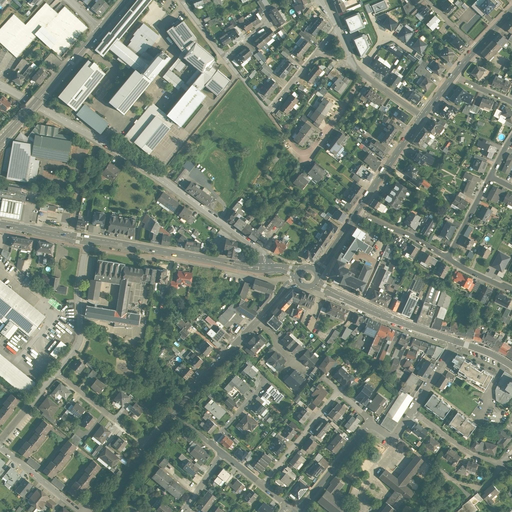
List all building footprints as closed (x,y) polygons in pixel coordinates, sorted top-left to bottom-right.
[(46,2),(25,25),(13,14),(0,28),(0,43),(4,47),(5,47),(3,49),(6,53),(8,51),(17,58),(37,36),(61,58),(88,28),(64,6),(58,13),(54,10),(61,3),(57,0),(55,0),(50,6),(46,2)] [(99,0),(95,5),(92,9),(99,16),(108,6),(101,0),(99,0)] [(127,48),(118,40),(150,0),(137,0),(110,33),(109,32),(108,33),(109,33),(103,40),(102,40),(103,41),(95,50),(103,57),(103,56),(109,48),(120,57),(117,60),(128,68),(130,66),(135,70),(141,74),(148,65),(127,48)] [(266,9),(260,0),(259,0),(257,2),(260,7),(263,11),(266,9)] [(388,9),(384,0),(372,6),(373,10),(375,14),(388,9)] [(489,0),(486,0),(480,7),(487,14),(488,14),(496,6),(489,0)] [(446,2),(445,3),(441,7),(448,14),(454,7),(448,1),(447,2),(446,2)] [(342,2),(334,6),(336,10),(336,11),(337,13),(338,14),(346,10),(344,6),(342,2)] [(410,2),(403,7),(406,15),(410,13),(415,8),(413,5),(412,6),(412,5),(410,2)] [(472,6),(476,11),(477,12),(483,17),(487,14),(480,7),(475,2),(472,6)] [(364,6),(368,14),(372,12),(371,10),(373,10),(372,6),(370,7),(369,4),(364,6)] [(424,6),(418,12),(424,18),(430,12),(424,6)] [(275,8),(268,13),(273,20),(280,15),(275,8)] [(358,13),(343,19),(350,33),(364,27),(358,13)] [(376,18),(384,24),(388,18),(389,17),(385,14),(376,18)] [(463,14),(459,18),(465,24),(462,27),(467,32),(468,31),(470,29),(472,28),(474,26),(476,24),(479,21),(477,19),(474,22),(473,21),(470,23),(467,18),(463,21),(465,18),(463,14)] [(260,22),(256,15),(248,20),(253,27),(260,22)] [(280,15),(273,20),(277,27),(284,23),(280,15)] [(435,16),(426,25),(432,30),(437,25),(435,23),(438,19),(435,16)] [(316,21),(314,24),(320,30),(326,23),(319,17),(316,21)] [(382,27),(391,33),(397,24),(388,18),(384,24),(382,27)] [(253,27),(248,20),(245,22),(241,24),(246,32),(253,27)] [(199,75),(192,85),(200,91),(205,86),(217,96),(230,81),(217,70),(216,69),(217,68),(214,65),(213,67),(212,66),(215,62),(213,60),(214,58),(194,41),(196,39),(182,21),(176,26),(176,27),(175,29),(173,26),(166,31),(181,51),(182,51),(185,55),(183,57),(202,72),(199,75)] [(320,30),(314,24),(310,28),(308,31),(313,35),(314,36),(320,30)] [(400,24),(395,31),(399,33),(403,26),(400,24)] [(413,33),(403,26),(399,33),(397,36),(406,43),(413,33)] [(154,42),(138,29),(133,35),(135,36),(131,41),(132,41),(127,46),(128,47),(127,48),(148,65),(153,60),(148,56),(149,55),(144,51),(148,47),(149,48),(154,42)] [(233,30),(227,34),(231,41),(238,36),(234,29),(233,30)] [(275,35),(270,29),(267,32),(272,38),(275,36),(275,35)] [(307,32),(305,30),(303,33),(310,39),(312,36),(307,32)] [(267,32),(266,31),(260,37),(266,43),(272,38),(267,32)] [(303,33),(301,31),(298,33),(304,38),(308,41),(310,39),(303,33)] [(283,40),(278,33),(275,35),(275,36),(281,43),(283,40)] [(227,34),(219,39),(224,46),(231,41),(227,34)] [(363,34),(352,39),(361,58),(369,48),(363,34)] [(500,34),(494,40),(501,46),(505,40),(506,40),(500,34)] [(260,37),(253,43),(259,49),(266,43),(260,37)] [(464,44),(456,37),(453,39),(450,42),(455,47),(458,50),(459,50),(460,50),(461,48),(461,47),(464,44)] [(308,41),(304,38),(298,46),(305,52),(311,45),(307,42),(308,41)] [(418,51),(421,54),(427,45),(418,39),(412,47),(418,51)] [(494,40),(481,53),(489,61),(502,47),(501,46),(494,40)] [(291,53),(282,46),(280,49),(282,51),(289,56),(291,53)] [(305,52),(298,46),(293,53),(299,58),(305,52)] [(247,48),(240,53),(246,60),(252,54),(247,48)] [(452,52),(447,48),(443,53),(441,56),(449,62),(449,61),(450,62),(452,59),(451,59),(454,55),(451,53),(452,52)] [(162,51),(159,54),(158,53),(157,53),(158,54),(153,60),(148,65),(141,74),(135,70),(109,101),(109,102),(124,114),(152,80),(151,79),(155,75),(156,75),(155,74),(169,58),(170,58),(170,57),(162,50),(161,51),(162,51)] [(418,51),(414,56),(419,60),(423,55),(421,54),(418,51)] [(240,53),(233,59),(239,65),(246,60),(240,53)] [(511,61),(508,59),(502,70),(508,73),(511,64),(511,61)] [(98,66),(94,62),(92,63),(88,60),(82,68),(99,82),(105,74),(97,67),(98,66)] [(287,60),(281,67),(288,72),(293,65),(292,64),(293,63),(291,62),(290,63),(287,60)] [(383,64),(376,60),(374,62),(371,67),(378,71),(383,64)] [(428,63),(423,60),(419,65),(424,68),(428,63)] [(179,61),(174,67),(179,72),(185,65),(179,61)] [(445,69),(437,63),(434,67),(431,70),(438,76),(441,72),(442,72),(445,69)] [(274,73),(263,64),(261,67),(263,69),(271,75),(274,73)] [(389,69),(383,64),(378,71),(384,76),(389,69)] [(316,65),(310,72),(317,77),(322,70),(316,65)] [(35,70),(30,66),(25,72),(31,76),(35,70)] [(479,68),(477,66),(471,74),(479,79),(486,70),(485,70),(482,67),(483,66),(481,68),(479,68)] [(288,72),(281,67),(276,74),(282,79),(288,72)] [(341,74),(333,67),(331,71),(329,74),(337,79),(339,76),(340,76),(341,74)] [(82,68),(59,96),(58,97),(75,111),(76,110),(80,105),(99,82),(82,68),(81,68),(82,68)] [(41,69),(37,73),(33,78),(34,77),(36,79),(35,81),(36,81),(39,84),(47,74),(41,69)] [(164,73),(180,87),(183,83),(184,82),(168,69),(164,73)] [(271,75),(263,69),(262,70),(265,74),(269,77),(271,75)] [(427,71),(422,77),(425,79),(426,78),(428,79),(432,74),(427,71)] [(31,76),(25,72),(22,76),(24,77),(24,78),(27,81),(31,76)] [(195,72),(185,85),(189,88),(192,85),(199,75),(195,72)] [(317,77),(310,72),(305,79),(311,84),(317,77)] [(22,76),(17,73),(12,80),(16,82),(15,83),(19,86),(20,85),(24,78),(24,77),(22,76)] [(395,87),(401,79),(394,74),(393,75),(388,82),(395,87)] [(337,79),(329,89),(332,91),(333,89),(339,93),(344,86),(346,87),(348,85),(347,85),(351,81),(345,76),(343,79),(340,76),(339,76),(337,79)] [(501,79),(496,77),(492,85),(501,89),(504,81),(501,80),(501,79)] [(425,79),(420,85),(427,91),(433,83),(428,79),(426,78),(425,79)] [(268,83),(265,87),(272,92),(277,85),(271,80),(268,83)] [(511,83),(504,80),(504,81),(501,89),(508,92),(511,83)] [(185,85),(183,83),(180,87),(186,91),(189,88),(185,85)] [(186,91),(168,113),(166,115),(174,122),(180,127),(182,125),(205,96),(200,91),(192,85),(189,88),(186,91)] [(265,87),(261,92),(267,98),(272,92),(265,87)] [(322,87),(318,92),(324,96),(327,91),(322,87)] [(460,87),(457,90),(456,90),(454,92),(455,93),(451,98),(450,99),(455,102),(458,104),(461,100),(467,93),(467,92),(460,87)] [(367,91),(363,88),(361,90),(364,92),(359,98),(359,99),(363,102),(362,102),(363,102),(366,104),(368,101),(371,102),(372,101),(365,96),(369,91),(367,90),(367,91)] [(377,94),(370,89),(369,91),(365,96),(372,101),(377,94)] [(413,92),(413,91),(408,99),(417,105),(420,101),(419,101),(421,97),(417,94),(413,92)] [(474,96),(467,93),(461,100),(470,104),(474,96)] [(384,99),(377,94),(372,101),(379,106),(384,99)] [(298,100),(291,95),(286,102),(292,107),(298,100)] [(2,98),(0,100),(0,107),(5,111),(10,105),(6,101),(2,98)] [(324,98),(316,110),(325,115),(332,104),(324,98)] [(487,101),(483,99),(480,107),(484,108),(485,107),(491,109),(494,102),(487,100),(487,101)] [(292,107),(286,102),(280,109),(287,114),(292,107)] [(152,103),(124,137),(128,141),(132,144),(134,142),(155,116),(156,116),(160,110),(152,103)] [(78,112),(76,115),(100,134),(108,124),(84,105),(83,107),(78,112)] [(450,107),(446,105),(445,105),(444,106),(444,107),(440,113),(440,114),(440,115),(440,116),(441,117),(443,116),(443,117),(444,116),(448,119),(452,112),(454,114),(457,110),(452,107),(452,106),(451,106),(450,107)] [(479,107),(473,105),(472,106),(470,111),(476,113),(479,107)] [(511,111),(505,108),(503,112),(501,115),(507,119),(506,121),(511,123),(511,111)] [(501,115),(503,112),(498,109),(494,116),(499,119),(500,117),(501,115)] [(166,115),(160,110),(156,116),(170,128),(174,122),(166,115)] [(325,115),(316,110),(311,118),(315,121),(319,124),(319,123),(320,122),(321,122),(323,118),(325,115)] [(396,117),(398,119),(403,122),(408,116),(401,111),(398,114),(396,117)] [(396,117),(393,115),(390,119),(395,123),(398,119),(396,117)] [(155,116),(134,142),(144,151),(148,154),(149,154),(170,128),(156,116),(155,116)] [(510,127),(511,124),(511,123),(506,121),(500,117),(499,119),(498,120),(510,127)] [(437,123),(434,121),(429,127),(433,129),(438,133),(439,133),(443,128),(437,123)] [(314,130),(305,123),(299,131),(300,132),(308,138),(314,130)] [(58,128),(37,125),(29,135),(29,136),(34,140),(35,135),(71,141),(72,137),(58,134),(58,133),(57,133),(58,128)] [(389,128),(386,132),(393,137),(396,133),(397,133),(398,132),(398,131),(397,130),(398,130),(392,126),(391,125),(389,128)] [(426,130),(423,128),(418,134),(426,139),(427,137),(430,133),(426,130)] [(308,138),(300,132),(294,140),(296,141),(296,143),(298,145),(300,144),(302,146),(308,138)] [(348,138),(340,132),(333,140),(341,146),(348,138)] [(381,139),(380,141),(383,143),(384,141),(388,144),(388,143),(389,143),(390,143),(390,142),(390,141),(393,137),(386,132),(381,139)] [(27,138),(21,133),(16,140),(15,142),(32,145),(26,181),(26,182),(35,183),(39,161),(33,160),(34,156),(31,156),(34,140),(29,136),(27,138)] [(426,139),(418,134),(412,142),(420,147),(424,141),(426,139)] [(71,141),(35,135),(34,140),(31,156),(34,156),(68,162),(71,142),(71,141)] [(333,140),(330,144),(328,147),(327,148),(328,149),(334,153),(333,154),(334,155),(335,155),(335,154),(341,146),(333,140)] [(385,148),(376,141),(373,144),(383,151),(385,148)] [(483,142),(481,141),(478,147),(485,150),(483,155),(492,159),(496,148),(489,145),(483,142)] [(15,142),(13,142),(12,148),(8,172),(7,178),(26,182),(26,181),(32,145),(15,142)] [(373,144),(370,142),(367,145),(380,155),(383,151),(373,144)] [(12,148),(9,148),(6,150),(3,171),(8,172),(12,148)] [(334,153),(328,149),(326,152),(333,157),(334,155),(333,154),(334,153)] [(423,156),(419,153),(417,155),(416,154),(413,159),(419,163),(421,165),(424,161),(426,158),(423,156)] [(276,154),(270,160),(274,163),(279,157),(276,154)] [(377,159),(369,154),(364,160),(372,166),(377,159)] [(434,159),(424,154),(423,156),(426,158),(424,161),(431,164),(434,159)] [(419,163),(413,159),(412,158),(410,160),(417,166),(419,163)] [(482,161),(477,159),(473,169),(483,173),(488,163),(482,161)] [(188,160),(172,180),(179,185),(183,180),(195,165),(188,160)] [(511,162),(507,161),(502,172),(508,175),(511,167),(511,162)] [(325,169),(317,163),(315,165),(323,172),(325,169)] [(112,167),(108,165),(102,174),(112,181),(119,170),(113,166),(112,167)] [(323,172),(315,165),(309,173),(316,179),(323,172)] [(412,167),(409,165),(406,169),(407,170),(405,173),(411,177),(412,178),(413,177),(417,171),(415,169),(415,168),(414,167),(413,167),(412,167)] [(366,169),(362,166),(360,168),(361,168),(358,173),(362,176),(366,170),(366,169)] [(358,173),(352,169),(350,171),(354,174),(360,178),(360,179),(362,176),(358,173)] [(373,175),(366,170),(362,176),(369,181),(373,175)] [(311,180),(302,173),(299,176),(307,182),(308,183),(311,180)] [(481,179),(466,173),(464,178),(469,180),(469,181),(465,191),(472,194),(477,181),(479,182),(481,179)] [(299,176),(299,175),(293,182),(300,188),(303,184),(304,186),(307,182),(299,176)] [(417,180),(413,177),(412,178),(411,177),(408,181),(418,188),(421,184),(422,182),(418,178),(417,180)] [(183,180),(179,185),(185,190),(189,185),(183,180)] [(195,186),(191,183),(189,185),(185,190),(193,196),(199,188),(199,187),(196,185),(195,186)] [(408,190),(397,183),(391,191),(391,190),(389,193),(390,193),(388,196),(387,195),(386,196),(384,199),(384,200),(389,202),(388,204),(396,209),(408,190)] [(354,190),(353,192),(359,196),(364,189),(357,185),(354,190)] [(494,187),(488,198),(495,202),(501,190),(494,187)] [(202,191),(199,188),(193,196),(200,201),(205,193),(202,191)] [(7,191),(0,190),(0,191),(0,198),(2,199),(23,203),(25,203),(26,194),(21,193),(7,191)] [(353,192),(351,191),(350,193),(349,193),(346,197),(347,198),(345,200),(353,205),(359,196),(353,192)] [(171,198),(163,193),(158,200),(165,206),(171,198)] [(209,196),(205,193),(200,201),(210,208),(213,204),(216,201),(209,196)] [(511,195),(508,194),(503,202),(508,204),(509,203),(509,204),(511,205),(511,194),(511,195)] [(464,198),(458,195),(457,196),(450,206),(454,208),(455,205),(462,210),(467,202),(463,200),(464,198)] [(178,204),(171,198),(165,206),(173,211),(178,204)] [(23,203),(2,199),(0,211),(0,216),(20,220),(23,203)] [(374,199),(370,205),(381,213),(386,207),(374,199)] [(56,207),(48,205),(41,203),(39,210),(47,212),(47,210),(55,212),(56,207)] [(491,210),(484,207),(478,218),(487,222),(491,213),(492,211),(491,210)] [(193,214),(184,208),(179,215),(187,221),(191,216),(193,214)] [(347,215),(338,209),(333,216),(341,222),(342,222),(347,215)] [(235,212),(227,221),(233,225),(237,220),(235,218),(238,214),(237,213),(235,212)] [(105,215),(94,213),(92,225),(96,225),(96,226),(99,226),(103,226),(105,215)] [(150,217),(146,214),(146,215),(142,222),(146,224),(150,217)] [(413,216),(410,214),(405,221),(405,223),(407,224),(408,223),(409,224),(409,225),(413,227),(417,221),(419,217),(414,215),(413,216)] [(118,218),(117,217),(111,216),(108,231),(113,232),(116,233),(116,232),(126,234),(128,235),(128,234),(133,235),(134,227),(135,221),(136,220),(129,219),(128,220),(118,218)] [(271,221),(275,225),(280,229),(285,223),(276,216),(271,221)] [(160,226),(150,217),(146,224),(144,228),(150,231),(149,238),(151,239),(151,238),(155,239),(156,234),(158,230),(158,231),(160,226)] [(428,217),(425,222),(424,221),(422,223),(422,224),(425,225),(420,232),(427,236),(430,232),(430,231),(430,230),(431,229),(432,227),(433,227),(434,225),(433,225),(434,224),(433,223),(434,221),(428,217)] [(237,220),(233,225),(241,230),(246,224),(245,222),(239,218),(237,220)] [(79,221),(77,221),(76,229),(84,230),(86,222),(79,221)] [(271,221),(264,230),(261,233),(262,234),(264,232),(266,234),(267,234),(268,233),(275,225),(271,221)] [(338,228),(330,221),(326,227),(327,228),(334,234),(338,228)] [(452,224),(447,221),(445,224),(444,225),(442,228),(451,233),(453,232),(454,230),(453,228),(455,225),(452,224)] [(248,225),(246,224),(241,230),(249,236),(254,229),(248,225)] [(170,235),(160,226),(158,231),(163,233),(162,236),(170,237),(170,235)] [(325,230),(323,230),(321,234),(329,241),(334,234),(327,228),(325,230)] [(364,233),(356,228),(355,231),(353,230),(351,234),(352,235),(355,237),(360,240),(364,233)] [(451,233),(442,228),(443,229),(441,232),(440,233),(438,235),(442,237),(443,237),(446,238),(446,239),(448,240),(450,238),(449,236),(451,233)] [(254,229),(249,236),(255,241),(261,234),(258,231),(255,229),(254,229)] [(261,234),(255,241),(262,246),(268,238),(262,234),(261,233),(261,234)] [(329,241),(321,234),(318,239),(318,240),(317,243),(324,249),(329,241)] [(441,239),(433,235),(431,239),(439,243),(441,239)] [(170,237),(162,236),(162,240),(161,245),(168,246),(170,237)] [(189,242),(182,236),(181,237),(178,241),(188,250),(189,242)] [(404,241),(400,239),(398,237),(398,238),(394,236),(394,237),(393,238),(392,239),(392,240),(392,241),(401,247),(400,248),(403,250),(405,246),(406,244),(404,242),(404,241)] [(22,239),(12,237),(10,247),(20,248),(22,239)] [(354,274),(347,271),(348,269),(343,267),(345,263),(344,263),(346,260),(348,261),(358,247),(364,251),(368,245),(360,240),(355,237),(344,255),(341,252),(339,256),(337,260),(336,260),(333,267),(332,267),(328,276),(334,279),(334,280),(344,285),(345,284),(361,291),(365,283),(372,268),(364,265),(358,279),(353,277),(354,274)] [(468,237),(463,246),(470,250),(475,241),(468,237)] [(32,241),(23,239),(21,249),(31,250),(32,241)] [(234,242),(231,241),(231,240),(226,240),(225,245),(227,246),(226,249),(229,249),(227,257),(236,258),(238,251),(239,251),(240,250),(240,249),(240,248),(239,248),(236,247),(237,243),(234,243),(234,242)] [(276,240),(270,251),(277,255),(279,254),(279,253),(281,254),(286,245),(281,242),(276,240)] [(53,245),(38,242),(37,251),(43,252),(45,253),(52,254),(53,245)] [(315,244),(310,252),(308,251),(304,257),(309,261),(314,262),(315,260),(316,259),(317,260),(324,249),(317,243),(316,244),(315,244)] [(418,248),(411,244),(409,248),(409,247),(406,246),(405,246),(403,250),(406,252),(409,254),(408,256),(412,258),(413,256),(418,248)] [(368,245),(364,251),(368,254),(372,248),(368,245)] [(485,246),(484,247),(480,255),(487,258),(491,250),(487,248),(488,247),(485,246)] [(10,253),(3,250),(1,253),(1,255),(7,260),(10,253)] [(432,257),(425,252),(422,257),(420,256),(419,259),(421,261),(419,263),(422,265),(424,263),(427,264),(428,262),(431,257),(432,257)] [(510,258),(500,252),(493,266),(500,270),(503,271),(504,268),(510,258)] [(437,260),(431,257),(428,262),(434,265),(437,260)] [(24,261),(18,259),(16,267),(21,271),(24,261)] [(125,264),(97,260),(94,281),(101,282),(120,285),(121,280),(122,280),(124,267),(125,264)] [(395,262),(391,260),(387,271),(391,272),(395,262)] [(449,267),(442,263),(438,270),(436,270),(434,273),(441,277),(443,274),(444,274),(449,267)] [(134,268),(129,267),(124,267),(122,280),(121,280),(120,285),(116,312),(126,313),(128,303),(131,304),(133,293),(130,292),(131,281),(141,283),(145,284),(145,282),(154,284),(154,282),(156,270),(143,268),(143,270),(133,268),(134,268)] [(387,271),(380,268),(373,285),(380,288),(383,289),(389,277),(391,272),(387,271)] [(497,275),(503,278),(507,270),(504,268),(503,271),(500,270),(497,275)] [(162,271),(156,270),(154,282),(166,284),(167,276),(166,276),(166,270),(163,269),(162,271)] [(192,274),(178,272),(178,276),(177,277),(177,278),(177,279),(177,283),(181,284),(181,285),(183,285),(184,284),(190,285),(190,281),(191,281),(192,274)] [(472,279),(459,272),(456,278),(462,281),(461,283),(461,284),(469,288),(472,283),(472,282),(471,282),(472,279)] [(59,278),(51,277),(51,280),(50,286),(49,290),(52,290),(52,291),(53,291),(56,291),(56,293),(66,295),(67,288),(59,287),(60,286),(58,285),(59,278)] [(389,277),(383,289),(387,291),(393,278),(389,277)] [(274,286),(255,279),(253,286),(253,288),(259,290),(259,292),(266,295),(271,298),(274,286)] [(101,282),(94,281),(90,280),(87,299),(88,299),(87,301),(87,300),(86,301),(88,302),(89,303),(91,303),(92,304),(94,304),(94,308),(96,308),(97,305),(98,305),(98,304),(97,304),(97,301),(98,301),(101,282)] [(33,308),(0,281),(0,319),(7,325),(10,321),(18,328),(33,308)] [(482,284),(476,281),(475,284),(474,287),(479,289),(482,284)] [(253,286),(244,282),(239,298),(244,301),(249,286),(253,288),(253,286)] [(442,288),(430,284),(427,293),(425,298),(424,302),(436,306),(442,288)] [(492,289),(484,285),(478,298),(485,302),(488,297),(489,298),(492,292),(491,291),(492,289)] [(453,293),(442,289),(436,305),(441,307),(447,309),(453,293)] [(408,297),(401,314),(409,318),(411,312),(414,305),(417,299),(418,297),(420,293),(412,290),(409,297),(408,297)] [(291,291),(278,306),(283,311),(292,302),(298,304),(302,295),(291,291)] [(377,292),(374,291),(372,295),(371,296),(370,300),(377,303),(381,295),(377,293),(376,293),(377,292)] [(315,296),(303,292),(302,295),(298,304),(310,309),(315,296)] [(511,299),(499,292),(495,300),(508,307),(511,300),(511,299)] [(391,298),(381,294),(381,295),(377,303),(386,307),(391,298)] [(254,303),(247,298),(245,301),(259,311),(271,298),(266,295),(266,296),(258,306),(253,304),(254,303)] [(244,301),(239,298),(237,302),(234,308),(237,310),(252,320),(259,311),(245,301),(244,301)] [(400,301),(393,298),(389,309),(395,311),(400,301)] [(235,301),(221,315),(217,321),(218,322),(223,327),(237,310),(234,308),(237,302),(235,301)] [(436,306),(424,302),(417,322),(429,327),(436,306)] [(339,307),(330,303),(326,313),(331,315),(335,317),(339,307)] [(278,306),(272,313),(273,315),(280,321),(286,314),(283,311),(278,306)] [(94,308),(87,307),(85,317),(115,322),(131,324),(138,325),(140,315),(126,313),(116,312),(96,308),(94,308)] [(349,311),(339,307),(335,317),(345,321),(349,311)] [(441,307),(436,319),(435,318),(435,319),(434,319),(433,323),(432,323),(431,328),(440,330),(441,326),(442,321),(444,315),(447,309),(441,307)] [(33,308),(18,328),(29,337),(42,321),(41,315),(33,308)] [(296,310),(294,316),(299,318),(300,314),(302,309),(297,308),(296,310)] [(362,317),(355,314),(351,323),(358,326),(362,317)] [(272,316),(267,322),(266,322),(276,331),(276,330),(282,324),(282,323),(280,321),(273,315),(272,316)] [(309,323),(307,325),(308,326),(306,328),(311,333),(316,321),(312,317),(310,319),(311,320),(309,322),(309,323)] [(368,319),(362,317),(358,326),(354,331),(354,330),(353,331),(351,334),(354,337),(362,328),(362,327),(362,326),(365,327),(368,319)] [(469,321),(462,318),(460,324),(463,324),(463,326),(464,326),(464,325),(468,326),(469,321)] [(186,324),(181,319),(176,325),(181,330),(179,333),(181,335),(185,338),(190,333),(187,331),(190,328),(186,324)] [(380,324),(369,319),(369,320),(368,319),(365,327),(365,329),(362,331),(375,337),(376,335),(381,325),(380,324)] [(7,325),(0,333),(8,339),(18,328),(10,321),(7,325)] [(459,324),(455,323),(451,322),(450,324),(449,328),(448,332),(457,334),(459,324)] [(468,329),(462,327),(463,326),(463,324),(460,324),(459,324),(457,334),(465,336),(468,329)] [(389,328),(381,325),(376,335),(380,336),(381,337),(383,338),(385,338),(389,328)] [(215,333),(211,329),(207,334),(211,337),(211,338),(217,343),(223,337),(227,340),(230,337),(222,329),(219,327),(219,328),(218,326),(218,327),(219,328),(215,333)] [(474,328),(471,327),(471,329),(468,328),(468,329),(465,336),(473,339),(475,332),(476,330),(474,330),(474,328)] [(346,328),(341,338),(345,340),(351,334),(353,331),(346,328)] [(396,331),(389,328),(385,338),(388,340),(391,341),(396,331)] [(335,331),(330,338),(335,341),(340,333),(335,331)] [(402,334),(396,331),(392,340),(395,342),(398,343),(402,334)] [(479,333),(475,332),(473,339),(482,342),(484,335),(482,334),(479,333)] [(493,337),(485,333),(484,335),(482,342),(492,347),(497,339),(493,337)] [(287,334),(281,340),(284,343),(290,337),(287,334)] [(410,337),(402,334),(398,343),(400,344),(400,345),(401,345),(401,344),(403,345),(403,346),(401,348),(400,350),(404,351),(410,337)] [(257,337),(255,335),(251,340),(259,348),(264,343),(257,337)] [(266,341),(260,335),(257,337),(264,343),(266,341)] [(296,342),(290,337),(284,343),(283,344),(289,349),(296,342)] [(330,338),(327,343),(331,346),(335,342),(330,338)] [(415,339),(414,339),(413,338),(410,347),(414,349),(417,350),(418,350),(418,349),(421,342),(415,339)] [(497,339),(492,347),(499,351),(503,343),(501,342),(500,341),(497,339)] [(259,348),(251,340),(246,345),(248,347),(255,353),(259,348)] [(388,340),(383,351),(386,352),(391,341),(388,340)] [(391,341),(386,352),(388,353),(390,354),(395,342),(392,340),(391,341)] [(60,342),(50,354),(56,359),(66,346),(60,342)] [(206,342),(199,350),(207,357),(211,352),(210,351),(213,348),(206,342)] [(301,347),(296,342),(289,349),(294,354),(296,352),(301,347)] [(429,345),(421,342),(418,349),(422,350),(421,351),(422,352),(422,353),(424,353),(424,352),(426,353),(429,345)] [(506,344),(504,342),(503,343),(499,351),(506,355),(508,351),(511,346),(506,344)] [(435,346),(429,345),(426,353),(428,354),(432,355),(435,346)] [(444,349),(435,346),(432,355),(431,357),(437,361),(444,349)] [(255,353),(248,347),(245,351),(251,357),(255,353)] [(414,349),(413,353),(408,352),(406,357),(412,359),(415,360),(418,350),(417,350),(414,349)] [(270,350),(266,355),(270,358),(274,353),(270,350)] [(302,356),(300,359),(305,364),(313,355),(308,350),(302,356)] [(191,351),(185,358),(188,360),(190,362),(191,363),(193,360),(190,358),(194,353),(191,351)] [(270,358),(267,361),(272,366),(280,357),(275,352),(274,353),(270,358)] [(203,361),(194,353),(190,358),(193,360),(191,363),(197,368),(198,369),(201,365),(200,365),(203,361)] [(35,383),(0,354),(0,375),(25,396),(35,383)] [(318,359),(313,355),(305,364),(309,368),(312,366),(316,362),(318,359)] [(461,356),(459,356),(458,356),(457,355),(456,356),(453,361),(456,362),(454,366),(460,369),(466,359),(464,358),(465,358),(464,357),(463,357),(463,356),(461,356)] [(327,356),(319,368),(325,372),(329,367),(330,368),(334,362),(327,356)] [(387,356),(385,356),(383,361),(387,363),(389,364),(392,358),(387,356)] [(280,357),(272,366),(277,370),(282,365),(285,361),(280,357)] [(394,359),(390,370),(393,371),(395,372),(397,369),(398,366),(400,361),(398,360),(394,359)] [(476,365),(475,365),(472,363),(472,362),(471,361),(470,361),(470,362),(466,359),(460,369),(458,372),(486,389),(494,376),(485,371),(485,370),(485,369),(484,369),(483,369),(480,368),(480,367),(479,366),(477,365),(476,365)] [(85,366),(78,360),(72,367),(79,373),(85,366)] [(426,360),(422,367),(430,372),(434,365),(426,360)] [(95,366),(88,361),(86,364),(93,369),(95,366)] [(415,369),(419,372),(422,367),(424,364),(420,361),(415,369)] [(191,363),(190,362),(188,364),(195,370),(196,369),(197,368),(191,363)] [(187,366),(183,363),(179,367),(183,370),(180,374),(186,380),(193,372),(187,366)] [(252,368),(248,365),(247,366),(243,370),(252,378),(257,373),(252,368)] [(430,372),(422,367),(419,372),(418,374),(425,379),(430,372)] [(339,369),(337,370),(336,371),(336,372),(336,373),(334,376),(338,380),(343,384),(345,382),(350,376),(341,368),(339,370),(339,369)] [(404,374),(397,369),(395,372),(394,376),(393,377),(393,379),(398,383),(404,374)] [(92,370),(88,375),(93,379),(97,374),(92,370)] [(304,379),(295,370),(289,377),(285,381),(294,390),(304,379)] [(404,374),(398,383),(400,385),(403,386),(412,374),(413,372),(408,370),(407,370),(404,374)] [(455,376),(448,372),(446,375),(446,376),(449,378),(452,380),(455,376)] [(486,389),(458,372),(457,374),(458,374),(456,377),(484,393),(486,389)] [(511,381),(511,377),(505,373),(500,380),(498,384),(495,391),(496,401),(507,408),(508,406),(507,406),(511,399),(511,394),(510,393),(510,392),(506,390),(509,386),(510,384),(511,381)] [(412,374),(403,386),(407,389),(415,376),(412,374)] [(350,376),(345,382),(349,386),(353,380),(355,379),(351,375),(350,376)] [(445,377),(443,375),(436,385),(443,390),(449,379),(448,379),(445,377)] [(235,376),(224,389),(228,392),(235,385),(241,390),(240,391),(243,394),(249,388),(235,376)] [(423,381),(418,378),(415,383),(420,387),(423,382),(423,381)] [(105,387),(96,379),(91,386),(99,393),(102,390),(105,387)] [(52,394),(55,397),(59,393),(65,399),(70,392),(67,390),(67,389),(65,388),(60,384),(52,394)] [(314,391),(312,394),(316,397),(312,402),(312,403),(316,406),(328,393),(321,388),(322,387),(319,384),(316,387),(316,386),(315,387),(316,389),(314,391)] [(366,384),(364,386),(359,392),(356,396),(361,401),(361,400),(364,402),(367,397),(373,390),(366,384)] [(268,391),(263,396),(266,399),(271,394),(279,401),(283,396),(278,391),(277,390),(271,386),(268,390),(267,389),(266,390),(268,391)] [(479,404),(455,387),(453,390),(452,389),(447,396),(448,397),(445,400),(469,417),(479,404)] [(400,389),(377,422),(380,425),(386,416),(397,423),(414,396),(410,394),(409,395),(405,392),(400,389)] [(128,397),(121,391),(114,400),(116,402),(117,402),(118,404),(119,404),(121,406),(125,401),(128,397)] [(11,394),(3,404),(5,405),(3,407),(4,408),(0,413),(0,424),(1,423),(3,424),(14,410),(12,409),(19,401),(11,394)] [(130,394),(128,397),(125,401),(126,402),(129,405),(134,398),(130,394)] [(378,394),(368,407),(374,411),(374,412),(378,415),(387,404),(384,401),(385,400),(378,394)] [(441,400),(433,394),(425,406),(443,419),(452,408),(444,402),(441,400)] [(296,401),(303,405),(304,402),(301,400),(303,396),(299,395),(296,401)] [(261,399),(258,396),(255,399),(258,402),(261,404),(264,402),(261,399)] [(266,399),(263,396),(261,399),(264,402),(267,405),(269,402),(266,399)] [(58,407),(47,398),(42,405),(41,404),(39,408),(44,412),(50,417),(58,407)] [(232,401),(229,398),(225,403),(231,408),(235,403),(232,401)] [(311,401),(307,406),(307,407),(312,411),(316,406),(312,403),(312,402),(311,401)] [(211,406),(208,403),(204,407),(217,419),(224,411),(220,407),(220,408),(214,402),(211,406)] [(258,402),(252,409),(255,411),(254,411),(255,412),(256,412),(259,415),(263,411),(261,410),(264,407),(265,408),(261,404),(258,402)] [(67,410),(64,413),(67,414),(70,410),(79,417),(85,410),(76,403),(73,406),(71,404),(67,410)] [(135,403),(129,410),(138,416),(143,410),(135,403)] [(341,406),(338,403),(333,409),(341,416),(342,416),(341,415),(345,410),(346,409),(341,406)] [(303,407),(294,418),(302,424),(310,414),(305,410),(303,407)] [(333,409),(333,408),(328,414),(328,415),(333,419),(336,421),(340,415),(341,416),(333,409)] [(50,417),(44,412),(42,415),(48,420),(50,417)] [(207,423),(209,420),(208,419),(210,417),(205,412),(203,415),(204,416),(202,418),(207,423)] [(458,412),(449,424),(468,438),(477,426),(468,420),(469,420),(466,418),(458,412)] [(89,414),(81,424),(88,430),(96,419),(89,414)] [(256,424),(246,415),(236,427),(243,433),(247,428),(251,431),(256,424)] [(348,421),(344,426),(351,431),(351,430),(353,431),(357,426),(356,425),(359,421),(356,418),(355,419),(352,416),(348,421)] [(397,423),(386,416),(380,425),(391,432),(397,423)] [(329,424),(324,419),(318,426),(325,431),(330,425),(329,424)] [(213,423),(209,420),(207,423),(206,424),(205,425),(206,426),(203,429),(210,434),(216,426),(213,423)] [(28,442),(27,441),(19,451),(26,458),(33,449),(35,450),(46,436),(45,435),(51,427),(44,421),(36,430),(37,431),(35,433),(36,434),(31,441),(30,440),(28,442)] [(331,421),(329,424),(330,425),(337,430),(338,428),(339,428),(331,421)] [(427,432),(415,423),(411,430),(422,438),(427,432)] [(101,426),(94,435),(99,439),(98,440),(102,443),(110,432),(107,429),(106,430),(101,426)] [(282,434),(284,436),(289,440),(296,432),(288,426),(282,434)] [(325,431),(318,426),(313,432),(315,434),(319,438),(320,438),(325,431)] [(505,434),(500,430),(496,434),(503,439),(499,444),(504,448),(511,438),(509,436),(505,433),(505,434)] [(81,440),(74,434),(71,438),(78,444),(81,440)] [(319,438),(315,434),(313,437),(316,439),(321,443),(323,440),(320,438),(319,438)] [(346,441),(338,434),(327,447),(335,454),(346,441)] [(225,437),(223,436),(222,438),(223,439),(220,442),(227,449),(232,442),(225,436),(225,437)] [(115,442),(112,445),(113,446),(119,451),(126,442),(119,437),(115,442)] [(431,437),(425,444),(436,452),(440,447),(438,445),(439,443),(431,437)] [(277,446),(272,451),(277,455),(285,445),(280,441),(277,438),(277,439),(274,443),(277,446)] [(310,439),(302,448),(303,448),(308,452),(309,453),(316,444),(314,442),(310,438),(310,439)] [(194,443),(189,440),(188,441),(190,443),(189,444),(191,446),(191,445),(194,448),(197,445),(195,443),(194,443)] [(52,462),(51,462),(43,471),(51,478),(58,469),(59,470),(71,456),(69,455),(76,447),(68,441),(60,450),(62,451),(60,453),(61,454),(55,461),(54,460),(52,462)] [(475,441),(471,447),(476,450),(480,444),(475,441)] [(480,444),(476,450),(494,455),(497,446),(481,442),(480,444)] [(203,450),(197,445),(194,448),(190,453),(194,456),(198,459),(198,460),(203,464),(207,459),(208,458),(208,457),(209,456),(206,453),(203,450)] [(101,454),(99,457),(111,467),(118,458),(106,448),(101,454)] [(457,454),(450,448),(445,455),(447,457),(446,459),(451,462),(450,464),(453,466),(460,457),(457,454)] [(234,454),(241,461),(244,457),(248,454),(244,450),(243,452),(239,449),(234,454)] [(267,455),(264,453),(263,455),(262,455),(262,456),(261,458),(268,464),(272,459),(267,455)] [(297,454),(289,463),(296,468),(300,462),(302,464),(305,460),(301,456),(297,453),(297,454)] [(397,479),(385,470),(379,477),(395,490),(404,498),(407,500),(414,493),(405,485),(424,461),(416,455),(397,479)] [(40,465),(30,457),(27,462),(36,470),(40,465)] [(164,457),(158,465),(163,469),(169,461),(164,457)] [(268,464),(261,458),(259,459),(258,460),(257,462),(264,468),(268,464)] [(76,482),(68,491),(76,498),(83,489),(84,490),(95,477),(94,475),(101,467),(93,461),(85,470),(86,471),(85,474),(86,474),(80,481),(79,480),(77,483),(76,482)] [(193,465),(189,461),(183,467),(193,476),(199,469),(198,469),(193,465)] [(461,461),(454,469),(455,469),(454,471),(457,472),(465,474),(466,469),(467,465),(464,464),(463,464),(461,461)] [(264,468),(257,462),(256,464),(255,464),(254,465),(255,465),(253,467),(261,473),(264,468)] [(316,462),(308,471),(311,475),(309,476),(314,480),(315,478),(323,468),(316,462)] [(477,464),(468,462),(467,465),(466,469),(475,471),(477,464)] [(16,471),(11,468),(3,477),(8,480),(6,482),(11,486),(17,480),(19,477),(14,474),(16,471)] [(186,490),(159,468),(151,477),(178,499),(186,490)] [(223,468),(217,475),(223,480),(225,482),(231,475),(230,475),(223,468)] [(285,469),(276,480),(281,485),(283,482),(287,485),(294,477),(290,473),(285,469)] [(231,475),(225,482),(227,484),(228,482),(233,476),(231,474),(230,475),(231,475)] [(218,476),(213,481),(218,485),(223,480),(218,476)] [(331,485),(326,491),(333,497),(337,491),(343,484),(339,481),(335,478),(335,477),(329,484),(331,485)] [(65,486),(55,478),(51,482),(61,490),(65,486)] [(299,482),(305,486),(307,484),(300,478),(298,480),(299,482)] [(21,484),(15,491),(19,494),(20,493),(23,496),(32,485),(29,482),(28,483),(24,480),(21,484)] [(244,486),(237,480),(232,486),(234,487),(233,488),(239,493),(244,486)] [(290,493),(298,499),(307,488),(305,486),(299,482),(290,493)] [(493,484),(487,489),(488,491),(483,496),(488,501),(491,498),(499,491),(493,484)] [(33,494),(28,500),(33,504),(28,510),(30,511),(33,511),(37,507),(43,511),(45,511),(48,509),(43,505),(45,503),(49,498),(37,489),(33,494)] [(251,490),(247,495),(244,499),(250,504),(257,495),(251,490)] [(395,490),(386,502),(392,507),(395,510),(404,498),(395,490)] [(330,511),(341,511),(345,508),(346,507),(337,499),(333,497),(326,491),(317,501),(330,511)] [(341,494),(337,491),(333,497),(337,499),(341,494)] [(483,499),(478,493),(474,496),(480,500),(481,501),(483,499)] [(206,495),(202,500),(202,499),(199,503),(199,504),(197,507),(203,511),(207,506),(208,507),(213,500),(211,498),(207,495),(206,495)] [(480,500),(474,496),(469,500),(470,500),(474,505),(480,500)] [(56,504),(49,498),(45,503),(52,509),(56,504)] [(170,511),(172,510),(159,500),(156,504),(155,503),(151,507),(157,511),(170,511)] [(470,500),(456,511),(457,511),(458,511),(459,511),(470,511),(472,510),(473,511),(474,511),(478,509),(474,505),(470,500)] [(393,511),(395,510),(392,507),(386,502),(380,509),(382,510),(380,511),(393,511)] [(270,507),(264,503),(258,509),(261,511),(270,511),(274,508),(271,505),(270,507)]
